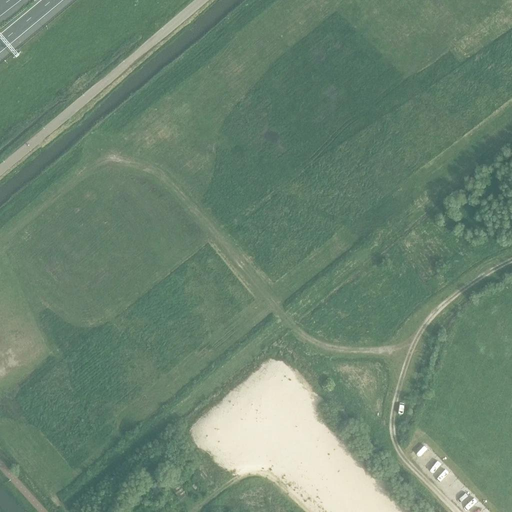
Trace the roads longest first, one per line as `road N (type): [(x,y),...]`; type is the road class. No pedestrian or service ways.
road 1 (track): [(511,260),(470,280),(402,354),(392,439),(456,511)]
road 2 (unclassified): [(201,0),(0,170)]
road 3 (track): [(304,511),(259,464),(199,511)]
